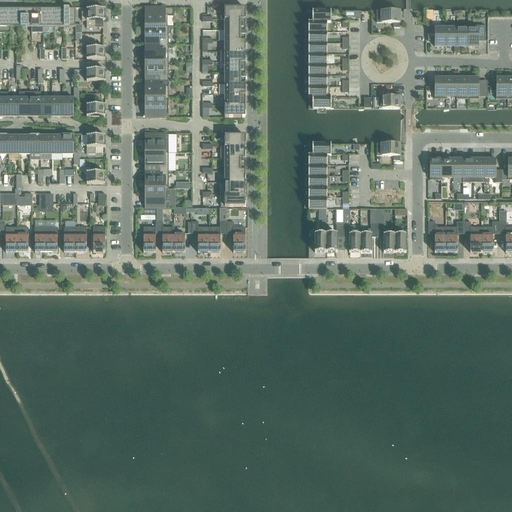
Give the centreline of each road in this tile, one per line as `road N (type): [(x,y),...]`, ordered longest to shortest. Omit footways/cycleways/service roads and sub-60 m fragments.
road 1 (residential): [(420,271),(129,270)]
road 2 (residential): [(129,270),(129,0)]
road 3 (residential): [(511,136),(418,137),(418,176)]
road 4 (residential): [(129,270),(0,270)]
